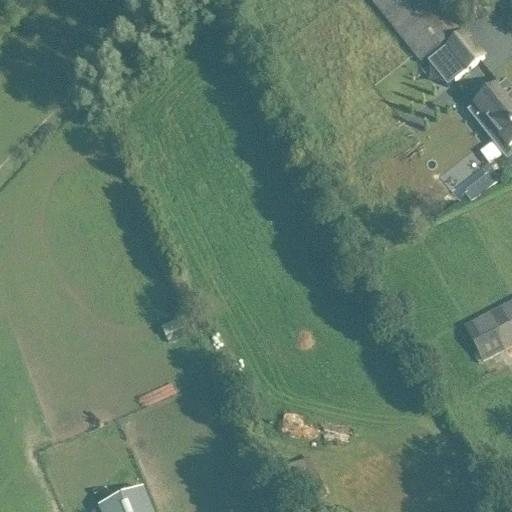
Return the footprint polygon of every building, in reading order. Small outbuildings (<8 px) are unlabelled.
[(369,0),(414,56),(421,64),(458,34),(431,0),(369,0)] [(463,36),(427,65),(447,89),(482,61),(463,36)] [(475,107),(469,112),(479,124),(494,143),(502,137),(511,148),(511,94),(504,84),(488,96),(477,105),(475,107)] [(401,223),(411,236),(434,218),(424,205),(401,223)] [(511,304),(464,329),(483,366),(511,350),(511,304)] [(291,511),(327,497),(312,458),(273,474),(288,511),(291,511)] [(152,511),(143,490),(99,509),(100,511),(152,511)]
